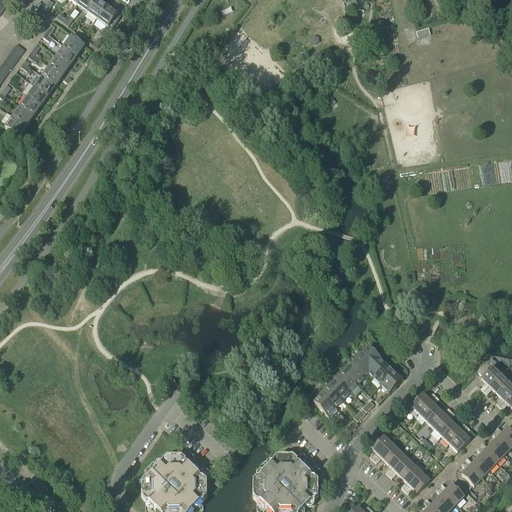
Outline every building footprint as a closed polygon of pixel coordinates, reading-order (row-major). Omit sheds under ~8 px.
[(87,15),(97,1),(95,0),(82,0),(78,7),(87,15)] [(365,12),(360,0),(348,0),(353,16),(365,12)] [(98,22),(108,9),(97,1),(87,15),(98,22)] [(47,14),(53,6),(49,3),(43,11),(47,14)] [(108,30),(112,32),(118,22),(115,20),(118,16),(108,9),(98,22),(108,30)] [(64,26),(67,22),(59,16),(56,20),(64,26)] [(67,22),(64,26),(68,29),(74,21),(70,18),(67,22)] [(51,27),(45,35),(49,38),(55,30),(51,27)] [(429,30),(416,34),(418,41),(431,37),(429,30)] [(84,41),(87,37),(79,31),(76,35),(84,41)] [(45,35),(43,39),(51,45),(54,41),(49,38),(45,35)] [(71,38),(64,49),(77,59),(85,48),(71,38)] [(14,51),(22,57),(25,53),(17,47),(14,51)] [(37,47),(31,56),(35,58),(40,50),(37,47)] [(70,69),(77,59),(64,49),(56,59),(70,69)] [(18,61),(22,57),(14,51),(10,56),(18,61)] [(15,66),(18,61),(10,56),(7,60),(15,66)] [(31,56),(28,59),(36,65),(39,61),(35,58),(31,56)] [(63,79),(70,69),(56,59),(49,69),(63,79)] [(12,70),(15,66),(7,60),(4,64),(12,70)] [(9,75),(12,70),(4,64),(1,69),(9,75)] [(29,75),(32,71),(24,65),(21,69),(29,75)] [(0,75),(5,79),(9,75),(1,69),(0,69),(0,75)] [(49,69),(42,79),(55,89),(56,88),(63,79),(49,69)] [(22,85),(24,82),(16,76),(14,79),(22,85)] [(30,86),(34,89),(48,99),(55,89),(42,79),(37,76),(30,86)] [(8,88),(2,96),(6,98),(11,90),(8,88)] [(41,109),(48,99),(34,89),(27,99),(41,109)] [(0,99),(7,105),(10,101),(6,98),(2,96),(0,98),(0,99)] [(33,119),(41,109),(27,99),(20,109),(28,115),(33,119)] [(336,104),(331,100),(326,104),(331,109),(336,104)] [(12,120),(26,130),(33,119),(28,115),(20,109),(20,110),(12,120)] [(5,130),(19,139),(26,130),(12,120),(5,130)] [(360,358),(370,368),(375,363),(376,361),(377,362),(379,360),(376,357),(378,355),(372,349),(370,351),(368,349),(360,358)] [(363,377),(366,374),(365,374),(370,368),(360,358),(358,356),(353,361),(354,363),(352,366),(363,377)] [(365,374),(366,374),(372,380),(386,367),(379,360),(377,362),(376,361),(375,363),(365,374)] [(481,392),(484,395),(501,377),(504,374),(496,366),(491,371),(486,366),(486,364),(479,363),(478,375),(483,380),(481,382),(486,387),(481,392)] [(330,421),(337,413),(335,410),(343,403),(350,395),(358,387),(366,379),(364,378),(363,377),(352,366),(344,374),(336,382),(329,389),(321,397),(313,405),(330,421)] [(388,396),(402,383),(394,375),(386,367),(372,380),(380,388),(388,396)] [(511,377),(510,380),(504,374),(501,377),(484,395),(487,398),(490,394),(487,391),(488,391),(489,390),(496,397),(509,385),(511,381),(511,377)] [(503,403),(504,405),(511,396),(511,381),(509,385),(496,397),(503,403)] [(418,417),(431,405),(423,397),(410,409),(418,417)] [(426,425),(438,412),(431,405),(418,417),(426,425)] [(304,414),(308,410),(304,406),(300,410),(304,414)] [(438,412),(426,425),(434,432),(446,420),(438,412)] [(441,440),(454,427),(446,420),(434,432),(441,440)] [(454,427),(441,440),(449,447),(461,435),(454,427)] [(499,438),(511,451),(511,450),(511,435),(507,431),(499,438)] [(461,435),(449,447),(457,455),(470,443),(461,435)] [(378,458),(390,446),(382,438),(370,450),(378,458)] [(492,446),(504,459),(511,451),(499,438),(492,446)] [(386,466),(398,453),(397,452),(390,446),(378,458),(386,466)] [(497,466),(504,459),(492,446),(484,454),(497,466)] [(308,473),(303,469),(306,460),(299,452),(293,459),(277,459),(273,463),(273,465),(259,480),(256,480),(253,484),(253,500),(257,504),(259,504),(267,511),(302,511),(312,503),(314,503),(318,499),(318,484),(324,477),(317,470),(308,473)] [(196,473),(192,469),(195,460),(187,453),(181,459),(166,459),(162,463),(162,466),(147,480),(145,480),(141,484),(141,500),(145,504),(148,504),(155,511),(191,511),(200,504),(203,503),(207,499),(207,484),(213,478),(205,470),(196,473)] [(398,453),(386,466),(394,473),(406,461),(399,454),(398,453)] [(477,462),(489,474),(497,466),(484,454),(477,462)] [(444,460),(440,464),(444,468),(448,464),(444,460)] [(401,481),(414,468),(412,467),(406,461),(394,473),(401,481)] [(488,475),(489,474),(477,462),(469,469),(482,482),(488,475)] [(414,468),(401,481),(409,488),(421,476),(414,468)] [(474,490),(482,482),(469,469),(461,477),(474,490)] [(421,476),(409,488),(417,496),(429,484),(421,476)] [(444,495),(456,508),(464,500),(451,487),(444,495)] [(436,503),(445,511),(451,511),(456,508),(444,495),(436,503)] [(429,511),(445,511),(436,503),(428,511),(429,511)]
